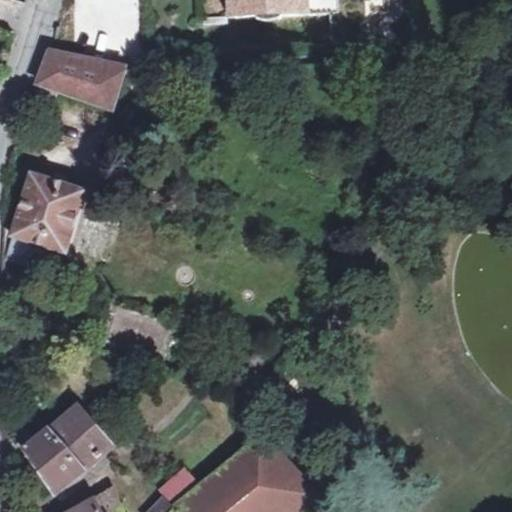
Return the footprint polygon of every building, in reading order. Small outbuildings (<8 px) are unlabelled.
[(235,0),(236,11),(333,10),(334,40),(373,39),(372,9),(389,9),(388,0),(235,0)] [(126,68),(75,56),(51,51),(39,84),(62,93),(114,111),(126,68)] [(62,93),(39,84),(33,100),(57,109),(62,93)] [(51,124),(57,109),(33,100),(29,112),(28,115),(51,124)] [(14,236),(68,256),(90,193),(35,173),(14,236)] [(101,253),(107,224),(84,220),(79,249),(101,253)] [(97,343),(107,346),(110,337),(99,334),(97,343)] [(143,346),(110,337),(107,346),(141,356),(143,346)] [(78,476),(115,446),(82,407),(26,448),(56,492),(78,476)] [(180,503),(187,511),(291,511),(319,491),(264,432),(177,501),(180,503)] [(98,498),(105,511),(124,511),(126,511),(122,503),(124,501),(118,487),(98,498)] [(91,501),(71,511),(105,511),(98,498),(91,501)] [(130,511),(124,501),(122,503),(126,511),(124,511),(130,511)] [(187,511),(180,503),(170,511),(187,511)]
